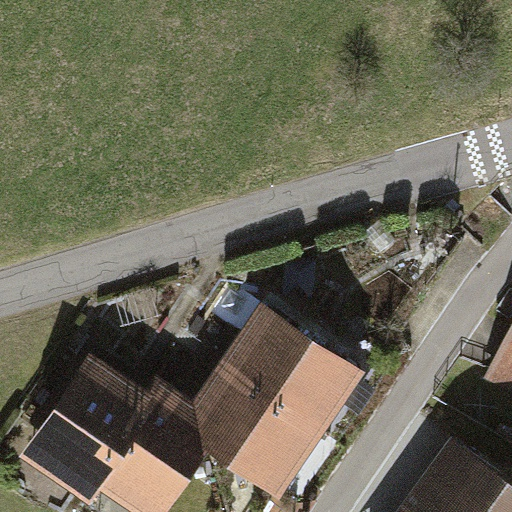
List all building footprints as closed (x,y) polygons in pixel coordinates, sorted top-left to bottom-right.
[(217,362),(319,427),(360,363),(257,298),(217,362)] [(511,312),(481,373),(511,388),(511,312)] [(91,481),(151,387),(87,347),(20,452),(84,492),(91,481)] [(195,395),(202,443),(278,491),(319,427),(217,362),(195,395)] [(158,511),(202,443),(195,395),(160,373),(151,387),(91,481),(140,511),(158,511)] [(511,511),(511,478),(451,434),(392,511),(511,511)]
